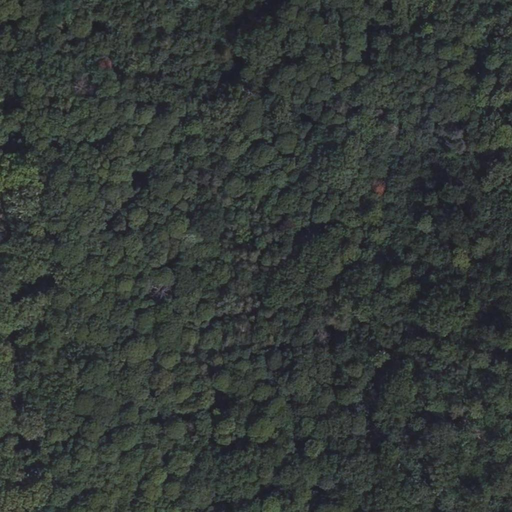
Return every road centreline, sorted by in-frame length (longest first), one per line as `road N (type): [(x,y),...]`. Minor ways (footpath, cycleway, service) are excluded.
road 1 (track): [(349,0),(373,160),(374,233),(330,314),(328,364),(342,421),(415,511)]
road 2 (track): [(511,142),(459,0)]
